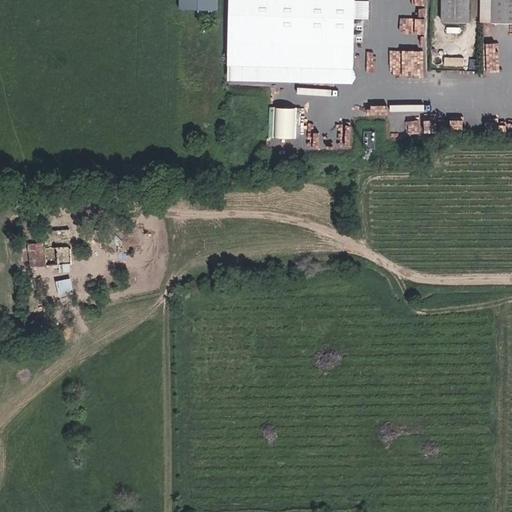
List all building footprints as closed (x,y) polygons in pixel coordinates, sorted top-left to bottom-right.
[(180,0),(180,7),(196,8),(213,8),(217,9),(217,0),(180,0)] [(230,0),(228,63),(352,67),(353,0),(230,0)] [(439,0),(439,22),(466,22),(466,0),(439,0)] [(511,0),(490,0),(490,22),(511,22),(511,0)] [(213,8),(196,8),(196,19),(213,19),(213,8)] [(313,100),(291,100),(290,147),(321,147),(322,127),(313,127),(313,100)] [(42,268),(39,245),(26,246),(28,268),(42,268)] [(56,279),(59,291),(73,288),(71,276),(56,279)]
